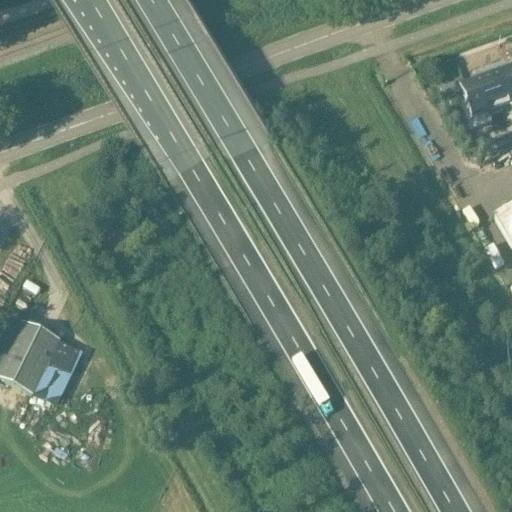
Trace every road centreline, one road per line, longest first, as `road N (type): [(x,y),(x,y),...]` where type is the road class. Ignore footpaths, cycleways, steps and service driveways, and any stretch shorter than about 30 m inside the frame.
road 1 (trunk): [(457,511),(151,0)]
road 2 (trunk): [(90,0),(393,511)]
road 3 (secondary): [(0,152),(425,0)]
road 4 (track): [(326,34),(511,341)]
